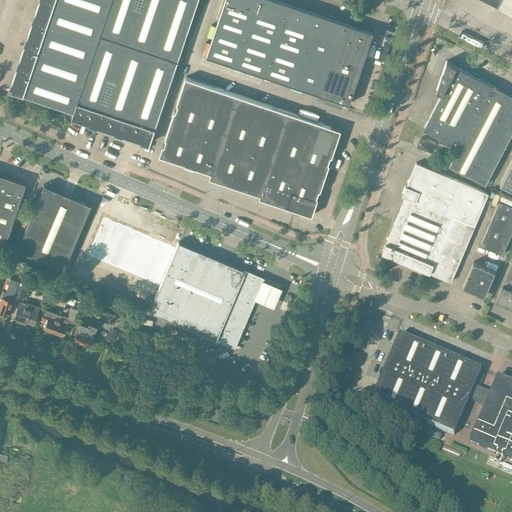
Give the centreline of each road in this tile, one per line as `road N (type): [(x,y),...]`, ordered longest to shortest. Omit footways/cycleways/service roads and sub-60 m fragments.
road 1 (tertiary): [(322,267),(0,127)]
road 2 (residential): [(246,402),(122,387),(0,338)]
road 3 (tertiary): [(420,7),(342,228)]
road 4 (tertiary): [(277,464),(335,272)]
road 5 (tertiary): [(322,267),(300,353),(259,456)]
road 6 (unclassified): [(511,345),(335,272)]
road 7 (secondary): [(96,407),(262,474)]
road 8 (secondary): [(259,456),(164,420),(96,407)]
